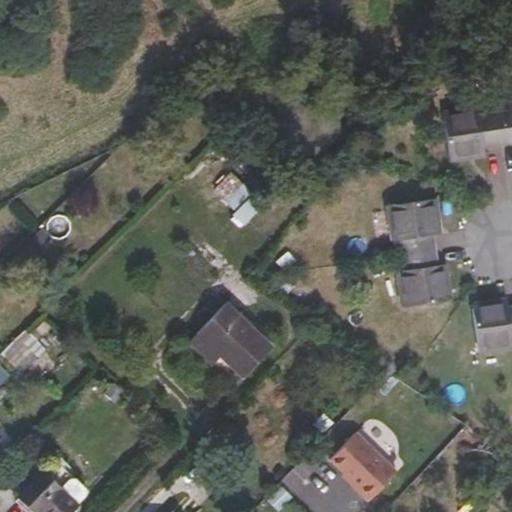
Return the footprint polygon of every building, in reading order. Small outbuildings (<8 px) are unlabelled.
[(509,110),(494,113),(498,144),(511,142),(511,101),(507,102),(509,110)] [(464,159),(468,158),(468,154),(484,151),(483,147),(498,144),(494,113),(479,115),(477,107),(442,112),(449,161),(464,159)] [(245,221),(264,201),(234,172),(215,192),(245,221)] [(433,218),(438,217),(438,215),(435,198),(386,206),(392,241),(400,240),(402,255),(434,250),(432,235),(436,234),(433,218)] [(266,203),(264,201),(245,221),(247,223),(266,203)] [(434,250),(402,255),(404,270),(396,271),(402,306),(450,299),(448,285),(447,280),(443,281),(440,264),(436,265),(434,250)] [(491,306),(490,301),(488,302),(471,304),(479,353),(511,347),(511,307),(508,308),(507,303),(491,306)] [(197,333),(220,355),(243,377),(271,348),(226,303),(197,333)] [(211,365),(220,355),(197,333),(188,342),(211,365)] [(36,356),(17,337),(1,353),(20,372),(36,356)] [(398,470),(356,430),(330,457),(345,472),(360,485),(358,488),(370,499),(398,470)] [(19,497),(34,511),(67,511),(87,491),(54,460),(19,497)] [(360,485),(345,472),(343,474),(358,488),(360,485)]
